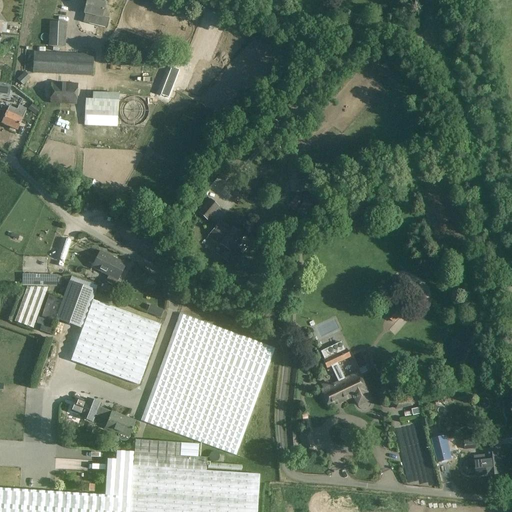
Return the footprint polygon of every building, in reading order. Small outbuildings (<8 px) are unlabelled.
[(105,4),(89,0),(87,0),(84,14),(85,15),(83,23),(107,29),(109,20),(101,18),(105,4)] [(67,23),(49,22),(48,30),(66,31),(67,23)] [(93,54),(34,52),(33,75),(92,77),(93,54)] [(17,79),(23,85),(30,79),(24,72),(17,79)] [(77,85),(57,85),(57,105),(77,105),(77,85)] [(187,85),(164,104),(169,111),(192,91),(187,85)] [(85,125),(119,126),(120,94),(94,93),(94,99),(86,99),(85,125)] [(26,109),(19,106),(17,110),(9,106),(2,123),(17,130),(26,109)] [(219,178),(225,182),(235,170),(229,165),(219,178)] [(306,179),(297,180),(299,192),(308,191),(306,179)] [(363,185),(348,185),(349,207),(364,207),(363,185)] [(304,218),(314,204),(306,198),(302,203),(295,198),(288,206),(304,218)] [(219,207),(210,200),(199,213),(208,221),(212,215),(219,207)] [(218,226),(209,236),(224,247),(226,249),(220,258),(230,264),(245,245),(240,242),(244,237),(231,228),(228,233),(218,226)] [(100,252),(92,268),(108,277),(106,282),(119,289),(122,282),(118,280),(126,265),(100,252)] [(303,276),(297,268),(284,277),(290,285),(303,276)] [(22,274),(22,286),(47,286),(56,287),(56,275),(47,275),(22,274)] [(96,291),(69,281),(55,319),(83,329),(72,358),(139,382),(160,325),(93,300),(96,291)] [(55,297),(49,295),(42,317),(48,319),(55,297)] [(408,307),(399,299),(385,314),(394,323),(408,307)] [(150,305),(147,312),(161,318),(164,311),(150,305)] [(275,349),(180,314),(140,421),(236,456),(275,349)] [(358,373),(345,379),(337,363),(350,357),(346,349),(323,360),(327,368),(331,366),(339,382),(322,390),(328,405),(342,398),(343,400),(352,395),(357,406),(370,399),(358,373)] [(101,403),(87,397),(79,417),(93,423),(96,414),(108,419),(105,428),(119,433),(118,435),(118,437),(119,439),(121,441),(123,441),(125,441),(127,441),(128,439),(129,438),(135,422),(110,413),(99,408),(101,403)] [(422,406),(404,411),(406,416),(423,412),(422,406)] [(302,448),(312,447),(312,433),(301,434),(302,448)] [(446,435),(432,439),(438,462),(452,459),(446,435)] [(480,449),(479,439),(465,441),(466,450),(480,449)] [(135,440),(134,452),(117,451),(116,460),(108,460),(105,496),(0,488),(0,511),(254,511),(258,475),(204,471),(205,458),(178,456),(179,443),(135,440)] [(484,456),(475,457),(477,477),(486,476),(503,474),(501,448),(483,450),(484,456)] [(215,451),(214,451),(213,451),(212,452),(211,452),(210,453),(209,454),(209,455),(209,456),(209,457),(209,458),(209,459),(210,460),(211,461),(212,462),(213,462),(214,462),(215,462),(216,462),(217,461),(218,460),(219,459),(219,458),(220,457),(220,456),(219,455),(219,454),(218,453),(217,452),(216,452),(215,451)]
